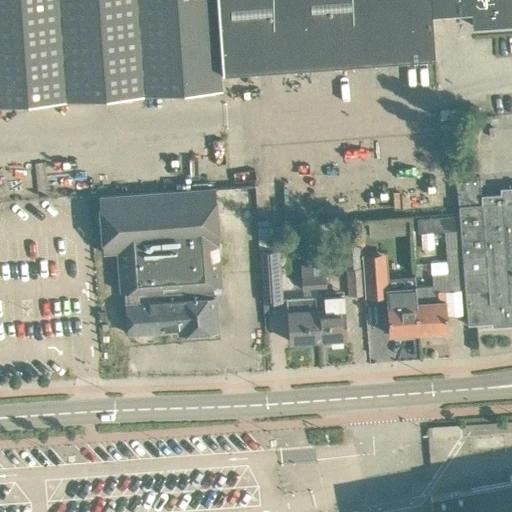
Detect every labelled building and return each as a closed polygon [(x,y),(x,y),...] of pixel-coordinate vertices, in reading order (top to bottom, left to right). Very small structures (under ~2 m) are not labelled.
[(511,0),(0,0),(0,104),(222,88),(221,72),(435,57),(432,13),(471,10),(472,25),(511,21),(511,0)] [(511,185),(501,187),(501,192),(481,193),(480,175),(457,176),(458,204),(459,204),(461,228),(465,289),(468,324),(511,320),(511,185)] [(257,209),(256,196),(255,184),(99,194),(103,253),(120,252),(122,275),(123,275),(125,302),(126,313),(128,333),(178,329),(178,332),(218,330),(217,310),(215,295),(224,294),(218,211),(257,209)] [(419,332),(448,330),(445,300),(444,290),(465,289),(461,228),(458,228),(457,214),(417,217),(418,232),(444,230),(446,260),(431,262),(432,284),(416,286),(419,332)] [(279,249),(260,250),(263,301),(282,300),(279,249)] [(388,294),(387,287),(385,254),(361,256),(362,256),(365,296),(388,294)] [(290,341),(318,339),(314,261),(312,261),(312,265),(304,266),(305,275),(301,276),(302,296),(287,297),(290,341)] [(343,294),(325,295),(318,295),(318,287),(325,286),(324,261),(314,261),(318,339),(346,337),(343,294)] [(362,266),(348,268),(350,294),(364,292),(362,266)] [(416,332),(419,332),(416,286),(387,287),(388,294),(388,304),(390,334),(405,333),(405,337),(416,336),(416,332)] [(510,481),(430,495),(433,511),(511,511),(511,474),(509,475),(510,481)]
